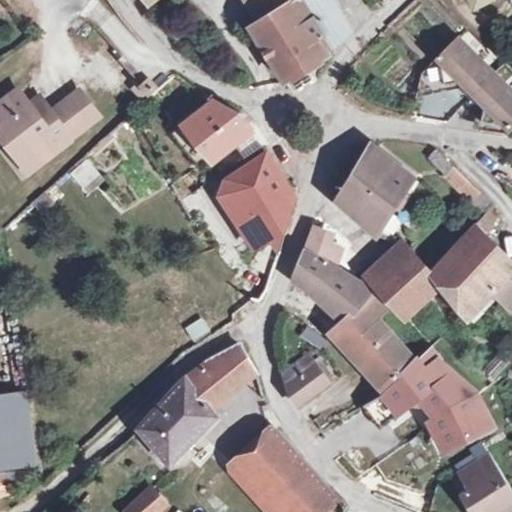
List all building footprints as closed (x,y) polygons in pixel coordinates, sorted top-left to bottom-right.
[(262,30),(275,58),(333,27),(317,0),(309,0),(289,14),(282,18),(277,10),(267,16),(272,24),(262,30)] [(270,0),(277,10),(282,18),(289,14),(309,0),(270,0)] [(332,0),(317,0),(333,27),(341,40),(330,48),(336,59),(355,34),(332,0)] [(165,69),(121,20),(99,44),(122,70),(118,76),(144,95),(165,69)] [(333,27),(275,58),(289,88),(336,59),(330,48),(341,40),(333,27)] [(493,73),(457,37),(439,56),(440,58),(446,83),(463,80),(474,92),(493,73)] [(511,126),(511,91),(493,73),(474,92),(486,104),(482,121),(506,125),(510,128),(511,126)] [(0,121),(28,158),(37,151),(44,159),(100,114),(80,91),(53,112),(43,120),(31,104),(20,90),(0,105),(0,121)] [(43,120),(53,112),(41,97),(31,104),(43,120)] [(167,123),(197,164),(244,129),(241,124),(228,110),(217,106),(213,109),(203,98),(167,123)] [(378,235),(415,178),(372,144),(337,201),(378,235)] [(453,166),(436,149),(427,157),(444,175),(453,166)] [(263,153),(260,150),(219,181),(225,190),(212,200),(255,254),(239,284),(267,298),(281,269),(287,244),(294,196),(263,153)] [(41,171),(44,159),(37,151),(28,158),(41,171)] [(67,175),(88,196),(106,179),(86,157),(67,175)] [(459,189),(467,180),(453,166),(444,175),(459,189)] [(493,205),(467,180),(459,189),(484,214),(493,205)] [(328,229),(315,224),(306,249),(318,256),(328,229)] [(511,273),(511,263),(473,226),(463,237),(507,279),(511,273)] [(511,282),(507,279),(463,237),(432,271),(443,285),(470,319),(495,292),(511,306),(511,282)] [(431,271),(409,247),(373,282),(408,320),(443,285),(431,271)] [(318,256),(306,249),(295,278),(325,303),(344,320),(363,305),(374,291),(375,289),(337,266),(318,256)] [(380,319),(392,309),(374,291),(363,305),(344,320),(331,332),(387,391),(417,360),(380,319)] [(185,324),(191,340),(211,333),(205,317),(185,324)] [(328,340),(309,325),(302,334),(321,348),(328,340)] [(184,379),(163,402),(195,438),(216,415),(210,408),(256,372),(241,344),(208,361),(184,379)] [(315,361),(310,354),(282,373),(286,385),(292,398),(297,405),(329,382),(327,380),(332,376),(319,358),(315,361)] [(417,360),(387,391),(364,405),(380,425),(419,396),(408,383),(426,369),(417,360)] [(434,414),(449,443),(451,449),(495,427),(477,394),(438,360),(426,369),(408,383),(419,396),(434,414)] [(195,438),(163,402),(140,428),(171,463),(195,438)] [(0,411),(0,452),(2,476),(50,472),(44,407),(0,411)] [(296,452),(279,433),(239,469),(256,487),(296,452)] [(296,452),(256,487),(279,511),(323,511),(338,499),(296,452)] [(511,511),(511,487),(490,452),(464,468),(477,489),(472,492),(467,496),(476,511),(511,511)] [(464,468),(459,472),(472,492),(477,489),(464,468)] [(157,511),(165,505),(151,489),(139,501),(137,511),(157,511)]
